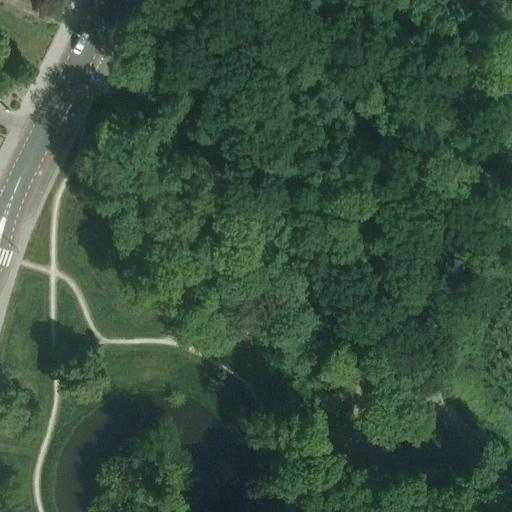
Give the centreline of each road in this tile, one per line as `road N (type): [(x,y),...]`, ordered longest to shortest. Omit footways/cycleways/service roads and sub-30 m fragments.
road 1 (unclassified): [(511,491),(155,92),(87,47)]
road 2 (secondary): [(8,206),(87,47)]
